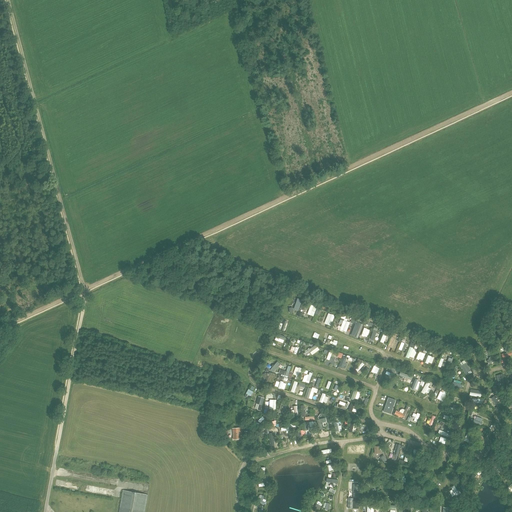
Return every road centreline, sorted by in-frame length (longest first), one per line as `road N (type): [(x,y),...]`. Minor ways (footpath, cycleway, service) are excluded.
road 1 (track): [(84,289),(511,92)]
road 2 (track): [(84,289),(8,0)]
road 3 (track): [(56,453),(84,289)]
